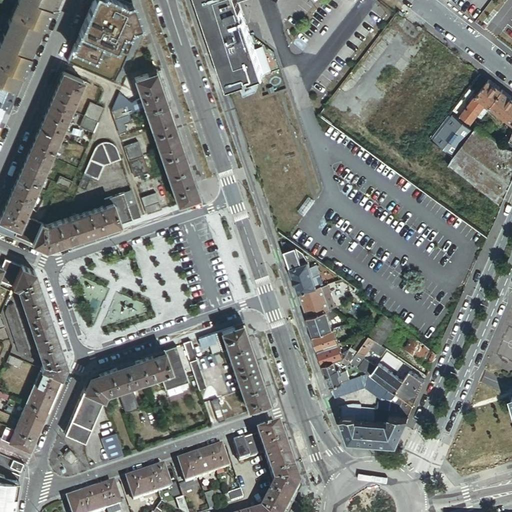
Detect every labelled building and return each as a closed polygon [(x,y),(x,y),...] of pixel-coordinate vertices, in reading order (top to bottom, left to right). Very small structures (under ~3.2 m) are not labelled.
[(17,0),(0,39),(0,81),(15,88),(52,0),(17,0)] [(99,0),(94,0),(82,27),(130,48),(140,26),(132,3),(130,4),(122,0),(119,0),(119,1),(116,0),(103,0),(102,2),(99,0)] [(199,0),(229,87),(264,75),(239,0),(238,0),(199,0)] [(82,27),(68,61),(116,82),(130,48),(82,27)] [(414,162),(432,139),(458,106),(471,89),(473,87),(426,51),(368,126),(414,162)] [(50,101),(70,110),(83,80),(63,71),(50,101)] [(166,101),(156,71),(135,78),(142,98),(146,109),(166,101)] [(487,104),(491,107),(503,91),(489,80),(478,93),(464,111),(460,115),(471,124),(487,104)] [(0,104),(6,108),(15,88),(0,81),(0,104)] [(471,89),(458,106),(464,111),(478,93),(471,89)] [(491,107),(511,123),(511,97),(503,91),(491,107)] [(131,103),(119,93),(112,110),(126,105),(131,103)] [(129,114),(146,109),(142,98),(131,103),(126,105),(129,114)] [(59,135),(70,110),(50,101),(39,127),(59,135)] [(90,101),(84,115),(98,121),(104,107),(90,101)] [(173,120),(166,101),(146,109),(152,127),(173,120)] [(126,105),(112,110),(115,119),(129,114),(126,105)] [(328,107),(321,116),(403,176),(409,168),(328,107)] [(129,114),(115,119),(120,134),(127,132),(125,125),(132,123),(129,114)] [(98,121),(84,115),(79,126),(93,132),(98,121)] [(453,115),(433,141),(453,154),(461,145),(472,130),(453,115)] [(181,143),(173,120),(152,127),(160,150),(181,143)] [(495,138),(477,124),(472,130),(461,145),(463,146),(477,128),(493,140),(495,138)] [(50,155),(59,135),(39,127),(31,147),(50,155)] [(477,128),(463,146),(479,159),(493,140),(477,128)] [(503,161),(508,148),(495,138),(493,140),(479,159),(492,169),(500,159),(503,161)] [(453,154),(433,141),(432,139),(414,162),(409,168),(403,176),(487,237),(501,206),(449,165),(455,156),(453,154)] [(103,166),(121,160),(116,147),(115,144),(112,142),(109,140),(106,140),(103,140),(101,141),(98,143),(96,146),(90,160),(103,166)] [(138,142),(124,147),(129,161),(143,156),(138,142)] [(189,167),(181,143),(160,150),(168,174),(189,167)] [(461,145),(453,154),(455,156),(449,165),(501,206),(511,183),(492,169),(479,159),(463,146),(461,145)] [(50,155),(31,147),(22,167),(42,175),(43,172),(48,160),(50,155)] [(511,163),(511,149),(508,148),(503,161),(511,163)] [(143,156),(129,161),(134,177),(149,172),(143,156)] [(511,183),(511,181),(511,163),(503,161),(500,159),(492,169),(511,183)] [(48,160),(43,172),(51,176),(57,163),(48,160)] [(103,166),(90,160),(84,175),(91,177),(97,180),(103,166)] [(24,215),(42,175),(22,167),(0,217),(0,219),(19,228),(24,215)] [(199,197),(189,167),(168,174),(178,204),(199,197)] [(57,182),(70,188),(73,181),(60,175),(57,182)] [(91,177),(84,175),(78,187),(85,190),(91,177)] [(128,206),(136,204),(131,191),(124,193),(128,206)] [(120,224),(133,219),(128,206),(124,193),(104,200),(106,206),(113,203),(120,224)] [(156,193),(141,198),(145,208),(159,203),(156,193)] [(313,203),(309,200),(298,215),(302,218),(313,203)] [(112,227),(120,224),(113,203),(106,206),(89,211),(96,232),(112,227)] [(159,203),(145,208),(147,215),(162,210),(159,203)] [(133,219),(140,217),(136,204),(128,206),(133,219)] [(73,240),(96,232),(89,211),(66,219),(73,240)] [(33,243),(42,223),(24,215),(19,228),(16,236),(33,243)] [(0,229),(16,236),(19,228),(0,219),(0,229)] [(43,224),(42,223),(33,243),(46,249),(73,240),(66,219),(47,226),(43,224)] [(292,243),(284,246),(286,253),(297,247),(292,243)] [(297,247),(286,253),(291,269),(309,262),(304,252),(300,250),(300,249),(297,247)] [(22,266),(6,259),(3,266),(0,272),(0,280),(13,287),(22,266)] [(300,295),(318,289),(317,284),(314,275),(311,269),(309,262),(291,269),(300,295)] [(36,272),(22,266),(13,287),(16,288),(18,289),(45,364),(42,369),(62,378),(68,364),(36,272)] [(317,284),(323,282),(318,266),(311,269),(314,275),(317,284)] [(323,287),(318,289),(300,295),(308,318),(328,311),(331,310),(331,309),(323,287)] [(34,357),(14,305),(9,307),(6,313),(21,354),(30,359),(34,357)] [(331,322),(340,316),(331,310),(328,311),(331,322)] [(331,322),(328,311),(308,318),(315,337),(334,330),(331,322)] [(385,315),(370,336),(383,345),(397,324),(385,315)] [(242,323),(222,331),(228,349),(249,342),(242,323)] [(348,336),(350,341),(367,335),(352,324),(344,327),(346,332),(355,329),(356,333),(348,336)] [(315,337),(320,352),(340,344),(335,330),(334,330),(315,337)] [(222,331),(216,333),(222,351),(228,349),(222,331)] [(216,333),(199,338),(202,348),(211,344),(214,354),(222,351),(216,333)] [(355,350),(358,353),(370,336),(369,336),(367,335),(358,345),(355,350)] [(382,356),(388,348),(383,345),(370,336),(358,353),(351,362),(358,367),(363,360),(369,353),(372,349),(374,350),(382,356)] [(421,342),(413,336),(404,349),(413,356),(421,342)] [(197,360),(191,341),(183,344),(190,362),(197,360)] [(263,384),(249,342),(228,349),(231,359),(242,391),(263,384)] [(437,353),(421,342),(413,356),(430,368),(437,353)] [(325,366),(345,359),(344,355),(341,347),(340,344),(320,352),(325,366)] [(176,346),(165,350),(172,371),(161,375),(164,385),(178,380),(180,385),(186,383),(189,382),(187,377),(176,346)] [(231,359),(228,349),(222,351),(226,361),(231,359)] [(351,362),(358,353),(355,350),(353,349),(351,352),(344,355),(345,359),(346,358),(351,362)] [(165,350),(140,358),(147,379),(161,375),(172,371),(165,350)] [(21,368),(24,361),(10,355),(7,362),(21,368)] [(147,379),(140,358),(110,369),(118,389),(131,385),(147,379)] [(349,366),(351,362),(346,358),(345,359),(325,366),(332,387),(348,381),(345,373),(342,374),(340,369),(339,370),(338,367),(342,366),(342,363),(344,362),(349,366)] [(207,389),(197,360),(190,362),(194,374),(198,387),(200,392),(207,389)] [(375,368),(363,360),(358,367),(368,374),(370,375),(371,373),(375,368)] [(395,391),(403,381),(379,363),(375,368),(371,373),(395,391)] [(47,412),(62,378),(42,369),(27,403),(47,412)] [(118,389),(110,369),(90,376),(83,390),(104,399),(106,393),(118,389)] [(395,391),(414,405),(424,381),(410,370),(403,381),(395,391)] [(188,390),(198,387),(194,374),(187,377),(189,382),(186,383),(188,390)] [(385,395),(390,390),(370,375),(368,374),(348,381),(332,387),(336,399),(365,388),(382,400),(385,395)] [(176,386),(180,385),(178,380),(164,385),(166,390),(176,386)] [(269,402),(263,384),(242,391),(248,409),(269,402)] [(118,389),(125,412),(139,408),(131,385),(118,389)] [(166,397),(179,393),(176,386),(166,390),(166,392),(165,392),(166,397)] [(104,399),(83,390),(71,420),(91,429),(104,399)] [(396,394),(390,390),(385,395),(392,400),(396,394)] [(409,416),(413,407),(396,394),(392,400),(391,404),(390,411),(390,414),(390,415),(409,416)] [(225,420),(218,399),(211,402),(218,422),(225,420)] [(41,428),(47,412),(27,403),(20,419),(41,428)] [(378,409),(390,411),(391,404),(384,403),(379,403),(378,409)] [(346,406),(339,408),(343,418),(348,416),(358,417),(358,420),(374,422),(374,409),(362,407),(362,404),(355,404),(346,406)] [(389,423),(390,415),(390,414),(377,413),(376,422),(389,423)] [(397,443),(409,416),(390,415),(389,423),(376,422),(374,422),(358,420),(358,417),(348,416),(343,418),(351,441),(397,443)] [(36,439),(41,428),(20,419),(16,430),(36,439)] [(65,434),(85,442),(91,429),(71,420),(65,434)] [(16,430),(8,427),(2,439),(10,442),(16,430)] [(233,444),(239,462),(264,454),(275,487),(262,511),(286,511),(299,488),(278,428),(233,444)] [(31,451),(36,439),(16,430),(10,442),(31,451)] [(109,460),(123,455),(115,434),(101,439),(109,460)] [(228,469),(221,448),(208,452),(215,473),(228,469)] [(70,451),(64,457),(71,464),(77,459),(70,451)] [(215,473),(208,452),(196,456),(200,466),(194,468),(198,479),(215,473)] [(200,466),(196,456),(178,463),(185,483),(198,479),(194,468),(200,466)] [(12,460),(9,467),(20,472),(23,465),(12,460)] [(164,468),(151,472),(158,493),(171,488),(164,468)] [(158,493),(151,472),(126,480),(134,501),(158,493)] [(0,511),(10,511),(16,481),(4,479),(5,476),(0,473),(0,511)] [(16,481),(10,511),(14,511),(19,482),(16,481)] [(120,505),(113,485),(100,489),(107,510),(111,509),(120,505)] [(101,511),(107,510),(100,489),(82,495),(88,511),(101,511)] [(241,490),(228,494),(229,495),(231,503),(243,498),(241,490)] [(204,497),(208,510),(217,508),(212,494),(204,497)] [(88,511),(82,495),(67,500),(71,511),(88,511)] [(180,511),(188,511),(183,498),(176,500),(180,511)] [(162,511),(167,505),(162,503),(155,511),(162,511)]
